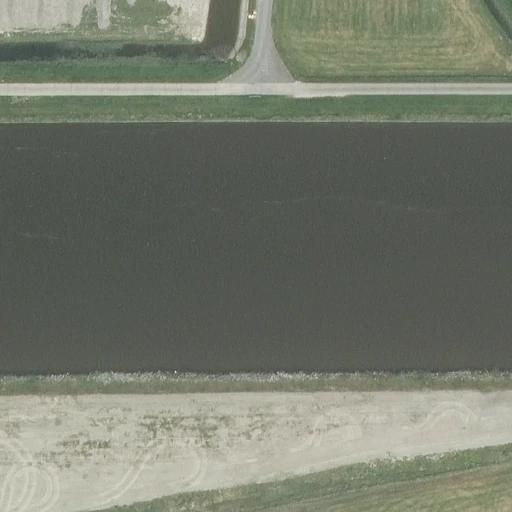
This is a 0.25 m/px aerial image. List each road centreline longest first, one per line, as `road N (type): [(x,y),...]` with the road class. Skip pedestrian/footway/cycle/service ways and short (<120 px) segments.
road 1 (unclassified): [(258,90),(0,89)]
road 2 (unclassified): [(511,89),(258,90)]
